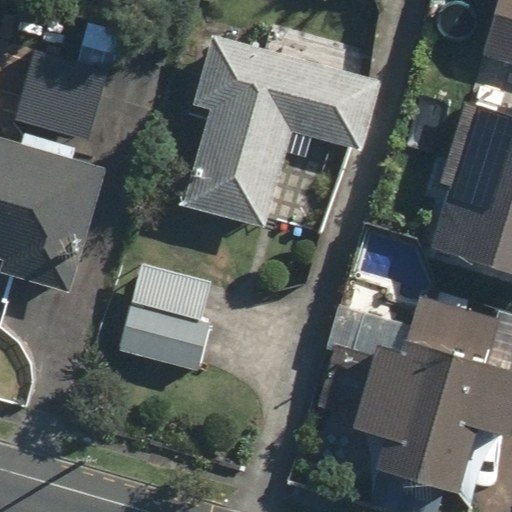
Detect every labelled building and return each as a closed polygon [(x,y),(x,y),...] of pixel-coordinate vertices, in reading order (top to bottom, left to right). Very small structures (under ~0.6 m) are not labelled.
[(511,0),(490,0),(476,58),(511,66),(511,0)] [(175,213),(263,240),(289,143),(357,161),(377,85),(212,41),(192,115),(200,118),(175,213)] [(35,58),(19,123),(85,140),(101,74),(35,58)] [(511,116),(466,105),(425,260),(424,265),(511,287),(511,116)] [(108,178),(0,148),(0,269),(4,271),(1,279),(75,299),(108,178)] [(216,286),(139,267),(118,354),(195,373),(216,286)] [(373,451),(365,487),(470,511),(485,445),(505,450),(511,417),(511,375),(482,368),(493,323),(416,306),(405,355),(366,346),(344,445),(373,451)]
